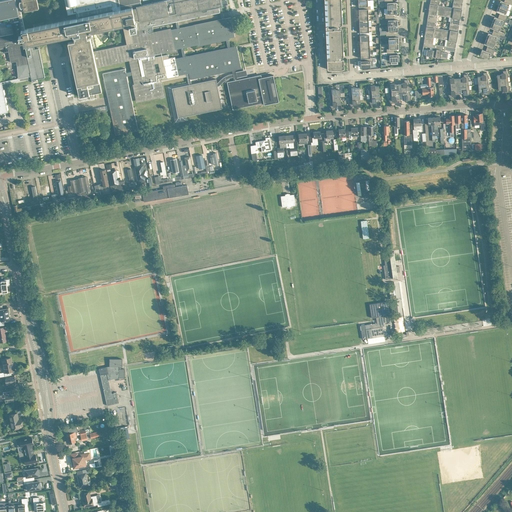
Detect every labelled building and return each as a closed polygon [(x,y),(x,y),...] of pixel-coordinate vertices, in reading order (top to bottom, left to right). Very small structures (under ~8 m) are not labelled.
[(39,8),(36,0),(0,0),(0,19),(11,17),(12,23),(14,23),(16,33),(0,36),(0,47),(7,46),(8,51),(3,52),(3,53),(9,52),(11,62),(16,61),(20,78),(20,81),(31,78),(32,83),(37,80),(36,79),(45,77),(39,48),(35,49),(33,43),(73,35),(75,41),(68,42),(71,55),(71,56),(72,62),(79,97),(90,94),(93,94),(94,94),(93,91),(94,91),(98,90),(101,90),(97,68),(96,66),(128,59),(128,60),(126,73),(125,68),(103,73),(115,134),(138,130),(126,76),(129,75),(131,62),(136,87),(135,87),(137,100),(162,95),(159,83),(182,78),(187,77),(186,73),(189,73),(190,79),(232,70),(235,70),(241,68),(237,46),(230,47),(228,38),(235,37),(231,17),(224,19),(223,13),(222,8),(221,6),(224,5),(228,4),(226,0),(64,0),(68,14),(77,12),(78,12),(78,15),(79,16),(79,18),(77,19),(77,18),(34,27),(33,27),(25,29),(21,11),(24,10),(24,11),(39,8)] [(324,0),(327,60),(342,59),(342,56),(343,56),(342,28),(341,28),(340,24),(342,24),(341,0),(324,0)] [(370,0),(368,0),(358,1),(358,7),(359,7),(360,7),(365,6),(365,9),(368,9),(370,9),(370,6),(370,0)] [(397,8),(396,2),(390,3),(390,0),(384,0),(384,3),(387,3),(387,9),(397,8)] [(439,6),(439,0),(432,0),(432,2),(430,1),(429,9),(445,11),(446,7),(439,6)] [(511,5),(511,3),(511,1),(507,0),(506,0),(506,3),(500,0),(498,6),(507,9),(509,4),(511,5)] [(461,14),(462,6),(460,6),(461,2),(453,1),(452,8),(446,7),(445,11),(461,14)] [(505,14),(507,9),(498,6),(496,11),(502,14),(501,16),(506,18),(507,15),(505,14)] [(397,14),(397,8),(387,9),(387,14),(385,14),(385,17),(391,17),(391,14),(397,14)] [(444,16),(445,11),(429,9),(428,17),(430,17),(429,20),(436,22),(437,15),(444,16)] [(459,22),(461,14),(445,11),(444,16),(451,17),(450,24),(457,25),(458,21),(459,22)] [(505,22),(506,18),(501,16),(500,19),(494,17),(492,22),(501,26),(501,24),(502,25),(503,24),(504,24),(505,22)] [(397,26),(397,20),(391,20),(391,17),(385,17),(385,21),(388,20),(388,26),(397,26)] [(435,28),(436,22),(429,20),(428,24),(427,24),(425,31),(441,34),(442,29),(435,28)] [(499,31),(501,26),(492,22),(490,28),(496,30),(495,32),(500,35),(503,36),(505,33),(499,31)] [(457,36),(458,29),(457,29),(457,25),(450,24),(449,30),(442,29),(441,34),(457,36)] [(369,32),(369,26),(359,27),(359,33),(361,32),(362,35),(369,35),(372,35),(371,32),(369,32)] [(398,31),(397,26),(388,26),(388,32),(386,32),(386,35),(392,35),(392,32),(398,31)] [(440,39),(441,34),(425,31),(424,39),(426,39),(425,43),(433,44),(434,38),(440,39)] [(499,37),(500,35),(495,32),(494,35),(488,33),(486,39),(495,42),(497,37),(499,37)] [(456,44),(457,36),(441,34),(440,39),(447,40),(446,46),(453,47),(454,44),(456,44)] [(398,43),(398,37),(392,37),(392,35),(386,35),(386,38),(388,38),(389,43),(398,43)] [(493,47),(495,42),(486,39),(484,44),(489,46),(488,49),(494,51),(495,48),(493,47)] [(398,49),(398,43),(389,43),(389,49),(386,49),(387,52),(393,52),(392,49),(398,49)] [(439,45),(433,44),(425,43),(425,47),(430,47),(430,50),(427,50),(426,56),(437,57),(439,45)] [(453,47),(446,46),(439,45),(437,57),(447,59),(448,53),(444,52),(445,50),(453,51),(453,47)] [(492,57),(494,51),(488,49),(487,51),(482,49),(480,55),(482,56),(482,57),(485,58),(486,57),(489,58),(489,56),(492,57)] [(393,52),(387,52),(387,60),(390,60),(390,61),(391,61),(391,65),(398,64),(398,61),(399,60),(399,54),(393,55),(393,52)] [(372,57),(370,58),(367,58),(368,61),(363,61),(361,61),(361,67),(364,67),(364,68),(367,68),(367,67),(369,67),(370,67),(370,65),(373,65),(373,61),(372,57)] [(344,69),(344,59),(342,59),(327,60),(327,69),(328,70),(331,70),(332,70),(339,70),(341,70),(342,69),(344,69)] [(279,102),(273,75),(262,77),(253,79),(252,79),(252,78),(251,78),(251,79),(250,79),(250,80),(248,80),(248,79),(247,78),(247,77),(237,80),(237,77),(243,76),(242,71),(236,72),(235,70),(232,70),(233,74),(233,77),(234,80),(227,82),(228,87),(229,86),(230,91),(229,91),(233,109),(247,106),(247,105),(260,102),(260,104),(263,103),(264,105),(279,102)] [(506,70),(506,71),(503,71),(503,74),(497,75),(498,83),(508,81),(508,77),(509,76),(509,77),(509,76),(506,70)] [(487,72),(486,72),(483,73),(483,76),(477,77),(478,84),(489,83),(488,79),(489,78),(487,72)] [(220,99),(218,86),(220,85),(221,84),(224,82),(227,80),(230,78),(233,77),(233,74),(229,75),(226,76),(223,78),(220,81),(219,82),(218,83),(217,83),(216,79),(191,84),(190,79),(189,73),(186,73),(188,83),(189,85),(172,88),(173,96),(178,118),(186,116),(222,109),(221,102),(222,101),(222,99),(220,99)] [(468,81),(468,80),(469,80),(470,80),(467,74),(463,75),(464,78),(458,78),(458,86),(469,85),(471,85),(471,81),(468,81)] [(458,86),(458,78),(452,79),(451,76),(448,76),(446,82),(447,82),(448,82),(448,87),(458,86)] [(421,89),(422,88),(422,94),(428,94),(428,96),(434,96),(433,87),(431,87),(430,77),(427,77),(427,84),(420,85),(421,89)] [(8,111),(3,90),(2,84),(20,81),(20,78),(17,78),(2,82),(0,81),(0,114),(2,114),(1,113),(8,111)] [(408,79),(407,80),(404,80),(404,83),(398,84),(399,92),(410,91),(409,86),(410,85),(410,86),(408,79)] [(399,92),(398,84),(392,85),(392,81),(389,82),(389,81),(387,88),(388,88),(389,93),(399,92)] [(509,86),(508,81),(498,83),(498,90),(504,90),(505,93),(508,93),(510,86),(510,87),(509,86)] [(379,86),(373,86),(372,83),(369,83),(367,89),(367,90),(368,89),(369,90),(369,94),(380,93),(379,86)] [(489,88),(489,83),(478,84),(479,92),(485,91),(485,95),(488,94),(488,95),(489,95),(491,88),(490,88),(489,88)] [(45,84),(39,85),(42,109),(49,108),(45,84)] [(359,88),(353,88),(353,85),(350,85),(349,85),(348,91),(349,91),(349,96),(360,95),(359,88)] [(469,90),(469,85),(458,86),(459,94),(465,93),(465,97),(469,96),(469,97),(471,90),(470,90),(469,90)] [(459,94),(458,86),(448,87),(448,92),(447,92),(450,98),(453,98),(453,94),(459,94)] [(340,89),(339,89),(333,90),(333,87),(330,87),(328,93),(329,93),(330,98),(340,97),(340,89)] [(410,95),(410,91),(399,92),(400,99),(406,99),(406,102),(409,102),(410,102),(411,95),(411,96),(410,95)] [(400,99),(399,92),(389,93),(389,97),(388,98),(391,104),(391,103),(394,103),(394,100),(400,99)] [(380,101),(380,93),(369,94),(369,99),(368,100),(368,99),(371,106),(371,105),(374,105),(374,102),(380,101)] [(361,103),(360,95),(349,96),(350,101),(349,101),(348,101),(351,107),(352,107),(355,107),(354,103),(361,103)] [(341,105),(340,97),(330,98),(330,103),(329,103),(332,109),(335,108),(335,105),(341,105)] [(474,116),(474,125),(480,125),(481,130),(485,129),(484,121),(483,121),(482,113),(479,113),(479,112),(476,113),(476,114),(475,114),(476,116),(474,116)] [(466,114),(464,114),(464,115),(461,115),(462,150),(471,150),(471,149),(471,144),(471,129),(465,129),(465,122),(467,122),(467,114),(466,114)] [(449,118),(447,118),(446,119),(447,124),(449,123),(450,127),(450,137),(454,137),(453,124),(455,124),(454,116),(449,116),(449,118)] [(414,130),(413,130),(413,138),(418,138),(417,130),(422,129),(421,118),(413,119),(414,130)] [(412,144),(412,134),(409,134),(409,120),(403,121),(404,128),(404,135),(404,144),(412,144)] [(358,136),(357,127),(351,128),(351,131),(348,131),(349,138),(350,139),(352,139),(353,138),(353,135),(356,135),(356,136),(358,136)] [(333,138),(333,130),(326,130),(326,133),(324,133),(324,138),(330,137),(330,138),(333,138)] [(312,142),(311,142),(311,144),(311,145),(318,145),(317,138),(321,137),(320,131),(313,132),(314,138),(312,138),(312,142)] [(299,134),(299,144),(307,144),(307,133),(299,134)] [(285,143),(285,135),(279,136),(279,143),(280,143),(280,148),(277,148),(278,157),(284,157),(283,148),(286,147),(285,143)] [(293,135),(285,135),(286,147),(290,147),(290,153),(290,155),(298,155),(297,153),(297,148),(297,146),(293,147),(293,142),(293,135)] [(256,145),(251,146),(251,153),(255,153),(254,148),(261,147),(262,151),(272,150),(269,137),(266,138),(265,138),(266,141),(265,141),(264,140),(255,142),(256,145)] [(369,160),(369,152),(366,153),(366,149),(361,150),(361,160),(369,160)] [(216,166),(219,165),(217,152),(214,153),(214,156),(211,157),(212,164),(215,164),(216,166)] [(352,160),(352,152),(344,153),(345,161),(352,160)] [(201,168),(205,167),(203,155),(198,155),(199,160),(196,160),(197,166),(200,165),(201,168)] [(175,172),(179,171),(177,159),(172,160),(173,165),(170,165),(171,171),(174,170),(175,172)] [(138,181),(146,180),(146,177),(149,176),(147,169),(144,169),(143,165),(135,167),(138,181)] [(189,178),(188,175),(194,174),(193,169),(187,171),(186,165),(183,166),(185,175),(181,176),(182,179),(189,178)] [(96,167),(90,168),(93,184),(100,183),(96,167)] [(102,183),(94,185),(97,195),(104,194),(103,189),(105,188),(105,186),(108,185),(105,170),(99,171),(102,183)] [(117,177),(116,170),(109,171),(112,185),(119,184),(118,180),(121,180),(120,177),(117,177)] [(169,182),(176,180),(176,177),(172,178),(171,177),(170,172),(167,173),(168,177),(168,179),(169,182)] [(91,192),(87,176),(78,178),(81,192),(86,191),(86,193),(91,192)] [(152,185),(150,177),(147,178),(146,178),(147,180),(147,183),(142,184),(143,187),(152,185)] [(65,194),(62,180),(60,180),(60,178),(55,179),(59,195),(65,194)] [(73,191),(73,194),(78,194),(75,179),(71,180),(71,184),(68,185),(69,192),(73,191)] [(369,180),(366,181),(360,181),(362,198),(368,197),(367,191),(371,190),(369,180)] [(118,182),(119,184),(111,186),(112,193),(123,191),(122,188),(121,182),(118,182)] [(189,194),(187,185),(175,187),(174,184),(163,186),(163,189),(142,193),(144,202),(165,198),(166,198),(176,196),(189,194)] [(285,195),(281,196),(283,207),(287,206),(287,207),(288,208),(291,207),(292,207),(292,205),(296,205),(295,194),(290,195),(290,194),(289,193),(287,194),(285,194),(285,195)] [(367,220),(361,221),(363,239),(369,238),(367,220)] [(397,279),(396,267),(394,251),(389,252),(390,253),(383,254),(385,265),(384,266),(385,279),(393,279),(397,279)] [(1,281),(1,283),(1,285),(0,284),(0,292),(8,292),(7,285),(10,285),(9,279),(4,280),(4,281),(1,281)] [(386,324),(387,323),(391,323),(387,301),(369,304),(372,318),(376,317),(377,323),(370,324),(360,326),(362,339),(387,335),(386,324)] [(0,305),(0,314),(1,321),(5,321),(6,322),(9,321),(9,320),(10,320),(9,315),(9,313),(8,308),(3,309),(2,305),(0,305)] [(2,361),(4,372),(4,373),(15,371),(14,365),(12,366),(11,358),(6,359),(6,360),(2,361)] [(110,359),(109,366),(99,369),(107,405),(119,403),(117,392),(112,393),(109,380),(119,377),(124,377),(124,376),(124,370),(124,369),(121,369),(121,367),(122,367),(122,359),(121,359),(110,359)] [(5,377),(2,377),(4,391),(11,389),(11,386),(7,387),(7,384),(16,382),(15,376),(10,377),(10,378),(6,379),(5,377)] [(6,402),(14,401),(13,394),(11,395),(10,395),(10,393),(10,391),(3,392),(4,394),(0,394),(0,400),(5,399),(6,402)] [(23,427),(21,419),(18,419),(17,414),(9,415),(12,429),(23,427)] [(74,442),(75,442),(74,436),(76,436),(75,432),(74,433),(74,432),(77,431),(76,427),(69,429),(70,433),(70,434),(67,434),(69,443),(70,443),(71,445),(75,444),(74,442)] [(33,450),(32,447),(31,447),(31,444),(33,444),(32,437),(20,440),(17,441),(18,447),(21,446),(22,446),(23,452),(33,450)] [(23,452),(19,453),(20,458),(24,457),(26,464),(37,461),(36,455),(34,455),(33,455),(33,453),(33,450),(23,452)] [(83,460),(85,459),(90,458),(89,453),(77,455),(77,453),(71,454),(72,461),(74,461),(75,467),(75,468),(81,467),(81,466),(84,465),(83,460)] [(40,473),(39,469),(38,470),(38,468),(25,470),(26,477),(23,477),(24,480),(33,479),(32,476),(39,475),(39,473),(40,473)] [(89,481),(87,482),(86,473),(89,472),(88,469),(82,470),(83,473),(77,475),(80,488),(90,485),(89,481)] [(40,483),(40,481),(33,482),(33,479),(24,480),(24,484),(27,483),(28,490),(41,488),(40,486),(42,486),(41,482),(40,483)] [(90,492),(83,493),(84,500),(83,500),(84,507),(94,505),(97,504),(96,496),(91,497),(90,492)] [(34,511),(37,510),(37,511),(44,511),(44,509),(46,509),(45,502),(39,502),(39,497),(33,498),(34,511)] [(22,504),(18,504),(18,511),(25,511),(26,511),(29,511),(28,498),(22,499),(22,504)] [(9,511),(9,505),(6,505),(6,503),(0,503),(0,511),(9,511)]
